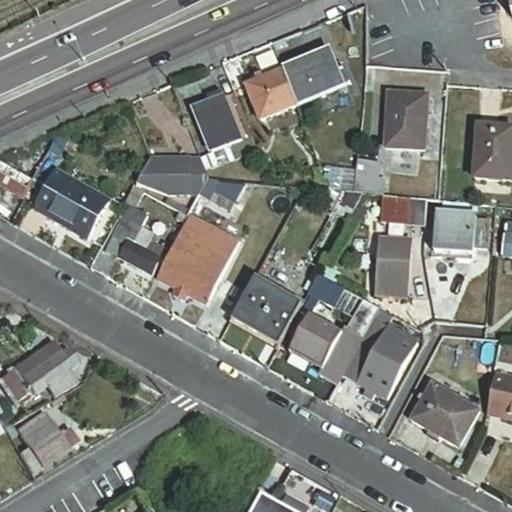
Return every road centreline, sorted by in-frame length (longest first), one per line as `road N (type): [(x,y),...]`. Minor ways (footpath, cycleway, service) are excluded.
road 1 (secondary): [(0,120),(270,0)]
road 2 (residential): [(218,382),(445,511)]
road 3 (residential): [(0,257),(218,382)]
road 4 (residential): [(218,382),(12,511)]
road 5 (secondary): [(166,0),(0,76)]
